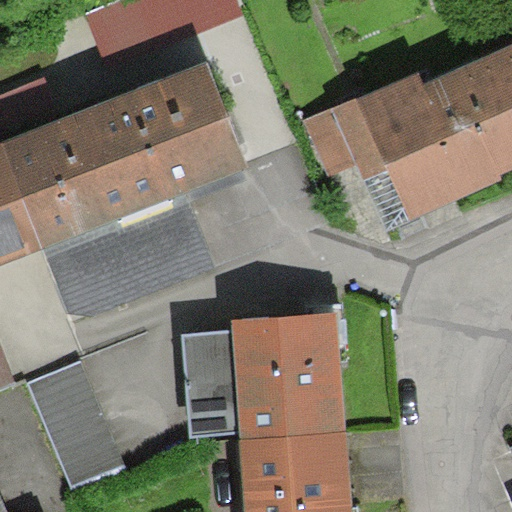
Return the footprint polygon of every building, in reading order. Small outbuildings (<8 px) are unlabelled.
[(200,0),(57,0),(77,49),(200,0)] [(408,60),(303,107),(326,158),(360,142),(384,195),(511,137),(511,37),(417,80),(408,60)] [(0,139),(0,143),(29,220),(60,300),(87,290),(90,298),(202,256),(168,167),(237,140),(207,61),(0,139)] [(0,231),(29,220),(0,143),(0,231)] [(235,304),(236,320),(239,392),(241,428),(335,423),(328,299),(235,304)] [(236,320),(181,323),(185,395),(239,392),(236,320)] [(0,369),(10,365),(0,341),(0,369)] [(84,341),(26,366),(71,471),(129,446),(84,341)] [(339,511),(335,423),(241,428),(245,511),(339,511)] [(0,486),(0,510),(9,506),(0,486)]
